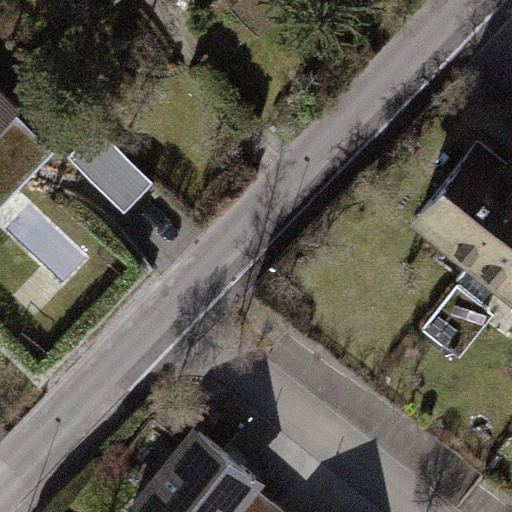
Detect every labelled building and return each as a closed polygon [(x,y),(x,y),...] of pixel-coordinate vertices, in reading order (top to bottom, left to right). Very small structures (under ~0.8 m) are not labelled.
[(0,45),(0,205),(8,213),(73,140),(0,73),(0,64),(9,54),(0,45)] [(511,203),(511,143),(483,120),(411,208),(469,255),(511,203)] [(109,125),(81,155),(135,204),(163,174),(109,125)] [(511,214),(476,259),(511,287),(511,214)] [(211,419),(132,511),(251,511),(281,477),(211,419)]
